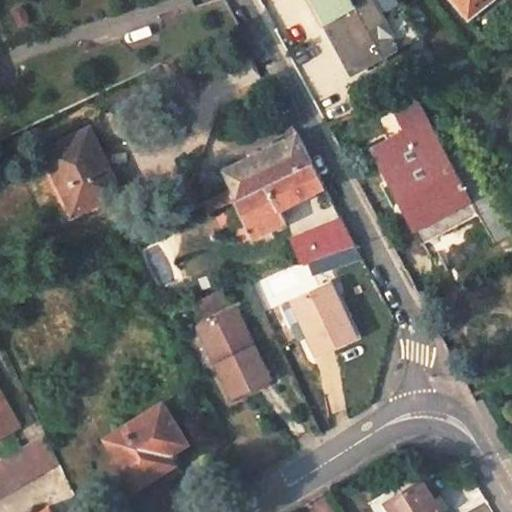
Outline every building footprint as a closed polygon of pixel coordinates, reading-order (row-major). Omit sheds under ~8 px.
[(309,0),(315,11),(321,8),(353,67),(417,30),(393,0),(309,0)] [(484,0),(456,0),(468,14),(484,0)] [(178,86),(189,80),(185,72),(189,70),(183,56),(163,65),(170,80),(174,78),(178,86)] [(401,211),(421,248),(478,216),(417,99),(390,108),(402,133),(369,150),(385,181),(378,185),(394,214),(401,211)] [(267,103),(247,112),(250,120),(271,110),(267,103)] [(117,186),(89,128),(42,150),(71,208),(117,186)] [(297,133),(225,166),(235,187),(230,188),(233,195),(312,161),(297,133)] [(252,234),(286,218),(280,205),(325,187),(312,161),(233,195),(205,207),(209,214),(236,201),(244,218),(240,220),(245,230),(249,228),(252,234)] [(233,195),(230,188),(216,196),(214,191),(201,198),(205,207),(233,195)] [(511,231),(497,206),(478,216),(493,247),(511,237),(511,231)] [(331,225),(344,250),(355,245),(342,221),(331,225)] [(331,225),(293,239),(302,264),(308,262),(337,252),(344,250),(331,225)] [(337,252),(342,264),(361,258),(362,258),(355,245),(344,250),(337,252)] [(313,274),(342,264),(337,252),(308,262),(313,274)] [(357,334),(330,279),(292,298),(319,354),(357,334)] [(271,373),(236,301),(205,318),(223,355),(217,359),(232,393),(271,373)] [(198,322),(217,359),(223,355),(205,318),(198,322)] [(0,436),(16,428),(0,396),(0,436)] [(189,450),(162,405),(107,439),(138,489),(175,466),(171,460),(189,450)] [(0,502),(61,469),(47,439),(0,464),(0,502)] [(396,508),(389,511),(441,511),(439,508),(443,506),(436,496),(431,499),(417,478),(389,496),(396,508)] [(382,499),(389,511),(396,508),(389,496),(382,499)]
